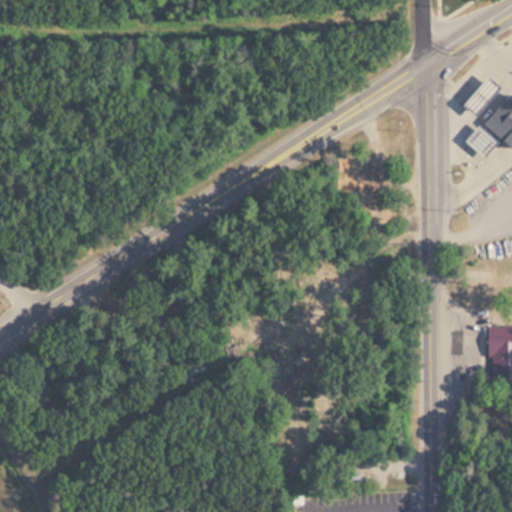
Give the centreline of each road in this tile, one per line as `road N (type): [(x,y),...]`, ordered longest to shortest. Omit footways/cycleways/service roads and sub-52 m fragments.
road 1 (primary): [(0,340),(511,7)]
road 2 (secondary): [(427,511),(426,62)]
